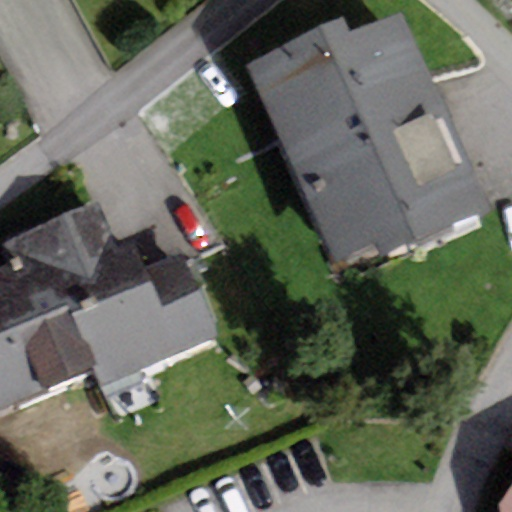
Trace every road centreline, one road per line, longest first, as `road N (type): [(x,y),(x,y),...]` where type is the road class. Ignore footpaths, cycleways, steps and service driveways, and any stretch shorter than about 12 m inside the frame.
road 1 (residential): [(0,183),(250,0)]
road 2 (residential): [(451,511),(511,398)]
